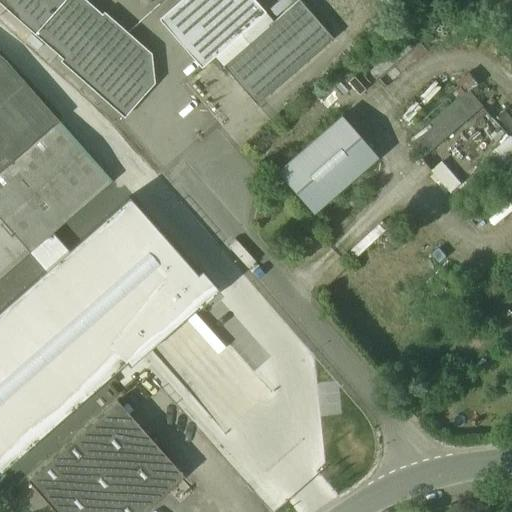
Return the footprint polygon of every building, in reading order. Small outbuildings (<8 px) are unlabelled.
[(0,0),(0,3),(64,60),(65,59),(104,16),(104,15),(86,0),(0,0)] [(170,8),(180,0),(164,0),(164,1),(170,8)] [(187,0),(165,20),(205,66),(266,12),(254,0),(187,0)] [(299,0),(298,0),(223,66),(257,104),(333,38),(299,0)] [(148,55),(104,16),(65,59),(124,112),(151,82),(148,55)] [(0,57),(0,217),(30,252),(51,233),(0,175),(0,171),(58,121),(57,120),(7,63),(0,57)] [(410,139),(425,158),(489,105),(474,87),(410,139)] [(511,130),(494,106),(426,156),(434,168),(448,158),(474,193),(511,164),(511,130)] [(58,121),(0,171),(0,175),(51,233),(120,173),(67,113),(58,121)] [(276,172),(294,193),(313,214),(378,157),(360,136),(341,115),(276,172)] [(448,160),(436,169),(452,192),(464,183),(448,160)] [(197,275),(128,197),(0,310),(0,471),(125,361),(129,365),(195,307),(197,309),(218,290),(201,271),(197,275)] [(0,278),(30,252),(0,217),(0,278)] [(118,401),(28,480),(55,511),(143,511),(184,476),(118,401)]
